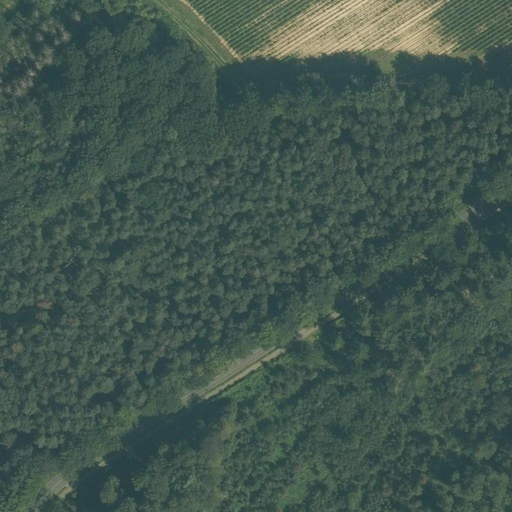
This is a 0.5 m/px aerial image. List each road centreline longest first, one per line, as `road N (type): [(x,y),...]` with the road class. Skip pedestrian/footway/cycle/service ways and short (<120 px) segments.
road 1 (primary): [(32,511),(90,458),(511,188)]
road 2 (track): [(511,97),(483,106),(251,90)]
road 3 (track): [(251,90),(156,0)]
